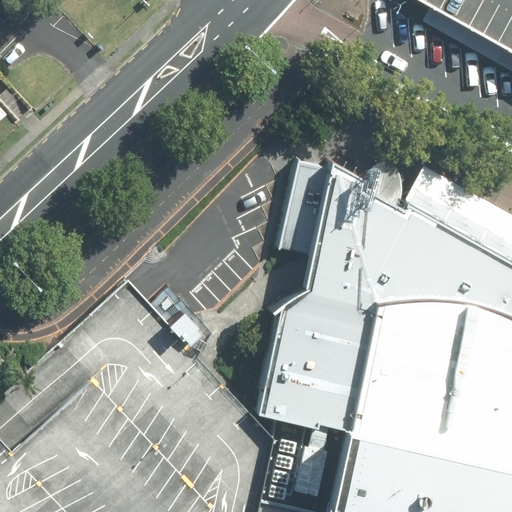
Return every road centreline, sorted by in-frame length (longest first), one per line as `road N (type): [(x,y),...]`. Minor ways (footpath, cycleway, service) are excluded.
road 1 (secondary): [(245,0),(0,229)]
road 2 (residential): [(511,139),(265,0)]
